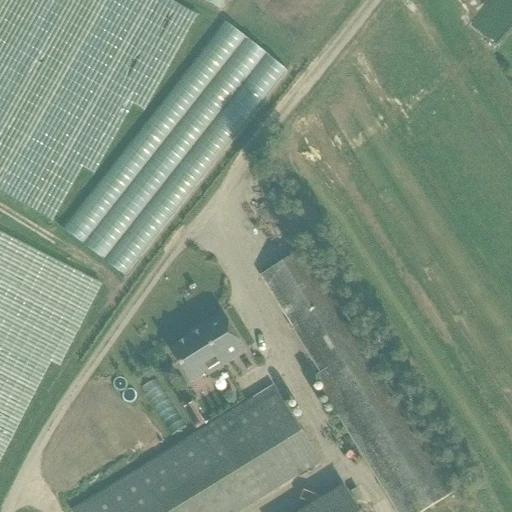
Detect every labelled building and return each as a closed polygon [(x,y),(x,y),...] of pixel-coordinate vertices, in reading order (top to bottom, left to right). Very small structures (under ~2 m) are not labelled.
[(144,110),(196,14),(171,0),(0,0),(0,192),(50,221),(81,166),(93,173),(131,103),(144,110)] [(423,511),(454,493),(313,267),(302,250),(261,276),(272,293),(321,373),(315,376),(323,391),(321,392),(395,511),(423,511)] [(171,350),(190,383),(204,374),(206,377),(246,352),(222,315),(200,328),(202,332),(171,350)] [(317,457),(284,404),(274,387),(71,511),(242,511),(321,464),(316,457),(317,457)] [(360,511),(344,486),(300,511),(360,511)]
